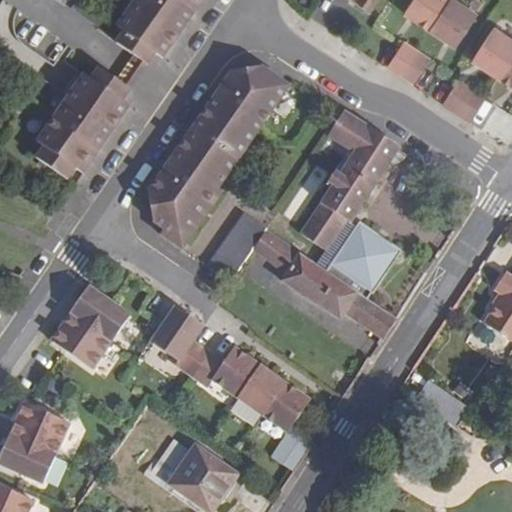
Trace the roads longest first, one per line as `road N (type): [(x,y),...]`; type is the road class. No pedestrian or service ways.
road 1 (residential): [(243,21),(0,357)]
road 2 (tertiary): [(511,178),(296,511)]
road 3 (residential): [(243,21),(511,173)]
